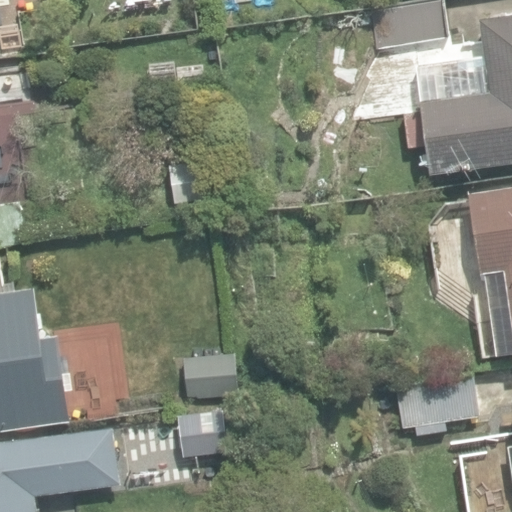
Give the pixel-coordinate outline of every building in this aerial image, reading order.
[(210,0),(211,20),(231,19),(229,0),(210,0)] [(418,0),(371,8),(378,48),(449,37),(442,0),(418,0)] [(427,147),(431,177),(511,166),(511,17),(483,21),(488,57),(449,62),(447,46),(424,49),(426,67),(423,68),(429,114),(408,117),(412,148),(427,147)] [(151,85),(179,83),(177,60),(149,62),(151,85)] [(173,201),(198,197),(193,160),(167,164),(173,201)] [(511,355),(511,185),(468,193),(481,275),(484,274),(497,358),(511,355)] [(0,207),(0,248),(29,245),(24,204),(0,207)] [(0,434),(74,426),(70,390),(78,389),(76,373),(63,375),(59,337),(41,340),(36,289),(0,292),(0,434)] [(181,398),(238,396),(236,357),(179,360),(181,398)] [(395,385),(402,429),(481,417),(474,372),(395,385)] [(123,482),(115,426),(0,440),(0,511),(36,511),(35,493),(123,482)]
